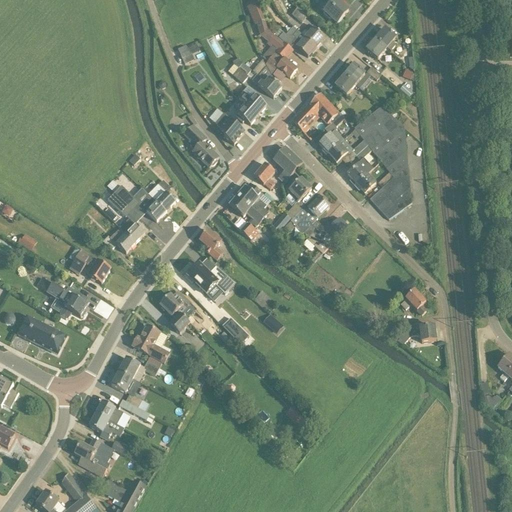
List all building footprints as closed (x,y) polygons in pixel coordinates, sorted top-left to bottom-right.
[(338,25),(349,13),(335,1),(334,0),(328,0),(329,1),(321,11),(325,15),(324,17),(330,22),(332,20),(338,25)] [(258,5),(248,9),(255,26),(258,25),(265,23),(258,5)] [(307,19),(297,11),(292,17),(302,25),(307,19)] [(268,64),(277,71),(278,70),(290,81),(297,72),(285,61),(293,52),(284,45),(279,40),(278,41),(274,38),(275,36),(267,30),(265,23),(258,25),(261,37),(269,43),(268,44),(278,52),(268,64)] [(313,30),(305,39),(316,50),(325,40),(313,30)] [(387,52),(397,41),(385,31),(376,42),(387,52)] [(308,59),(316,50),(305,39),(297,33),(293,38),(295,40),(291,45),(297,49),(296,50),(308,59)] [(284,45),(289,39),(283,34),(279,40),(284,45)] [(387,52),(376,42),(367,53),(378,62),(387,52)] [(178,52),(185,66),(194,62),(192,57),(190,58),(186,48),(178,52)] [(234,66),(234,67),(239,71),(242,67),(242,66),(238,61),(233,64),(234,66)] [(271,77),(265,67),(263,62),(253,73),(263,81),(258,87),(273,100),(281,91),(269,80),(271,77)] [(239,71),(247,78),(252,72),(243,65),(242,66),(242,67),(239,71)] [(360,91),(370,78),(377,83),(381,78),(371,69),(365,77),(353,67),(344,78),(357,89),(360,91)] [(247,78),(239,71),(233,77),(243,85),(248,79),(247,78)] [(413,74),(407,72),(404,80),(411,82),(413,74)] [(357,89),(344,78),(335,88),(348,99),(357,89)] [(413,94),(404,86),(400,91),(409,99),(413,94)] [(256,97),(251,103),(242,95),(238,101),(246,108),(259,119),(266,110),(261,105),(263,102),(256,97)] [(327,127),(330,124),(338,116),(319,97),(292,125),(304,136),(312,128),(310,126),(318,118),(327,127)] [(246,108),(244,111),(237,120),(243,125),(245,123),(251,128),(259,119),(246,108)] [(412,206),(404,129),(381,110),(354,131),(355,132),(360,138),(364,142),(367,147),(372,154),(389,175),(393,180),(382,190),(370,202),(389,222),(412,206)] [(340,115),(338,116),(330,124),(336,130),(345,121),(340,115)] [(224,116),(216,125),(221,130),(220,131),(226,136),(224,138),(234,147),(245,134),(224,116)] [(206,141),(193,128),(185,137),(198,149),(193,154),(210,170),(211,168),(213,168),(217,164),(217,162),(219,160),(203,145),(206,141)] [(318,146),(319,147),(328,157),(343,142),(335,132),(319,147),(319,146),(318,146)] [(355,132),(352,135),(353,136),(357,140),(360,138),(355,132)] [(345,144),(343,142),(328,157),(338,167),(337,166),(351,153),(356,158),(367,147),(364,142),(353,152),(345,144)] [(346,176),(356,187),(367,176),(374,171),(364,161),(372,154),(367,147),(356,158),(361,164),(347,177),(347,176),(346,176)] [(285,173),(291,179),(302,166),(285,150),(273,163),(285,173)] [(130,163),(135,168),(141,162),(136,157),(130,163)] [(275,186),(270,181),(275,175),(265,167),(254,180),(264,188),(265,187),(270,192),(275,186)] [(284,186),(291,179),(285,173),(278,180),(284,186)] [(378,186),(382,190),(393,180),(389,175),(378,186)] [(367,176),(356,187),(366,197),(365,196),(377,186),(367,176)] [(289,194),(294,198),(299,203),(286,217),(292,222),(304,208),(305,208),(300,203),(311,191),(301,181),(289,194)] [(163,183),(149,197),(166,215),(176,205),(166,195),(171,190),(163,183)] [(242,195),(238,199),(263,221),(264,222),(268,217),(261,211),(265,206),(259,201),(263,197),(250,186),(246,191),(246,190),(244,191),(243,190),(241,194),(242,195)] [(138,205),(128,196),(122,203),(131,211),(138,205)] [(166,215),(149,197),(139,207),(147,215),(157,224),(166,215)] [(254,232),(263,221),(238,199),(234,203),(233,203),(230,206),(231,207),(230,208),(244,220),(246,216),(253,222),(249,227),(247,226),(240,233),(252,243),(259,236),(254,232)] [(303,235),(316,222),(329,210),(320,200),(308,212),(304,208),(292,222),(291,223),(303,235)] [(116,209),(126,217),(131,211),(122,203),(116,209)] [(274,231),(278,234),(290,221),(286,218),(274,231)] [(129,220),(119,231),(136,247),(146,237),(129,220)] [(322,257),(349,229),(339,220),(332,227),(330,226),(325,231),(321,227),(309,240),(315,246),(313,248),(322,257)] [(136,247),(119,231),(111,240),(109,238),(103,244),(112,252),(117,247),(127,256),(136,247)] [(90,233),(86,237),(92,242),(96,237),(90,233)] [(217,251),(222,245),(208,233),(200,243),(208,250),(205,254),(217,264),(223,256),(217,251)] [(21,241),(19,245),(30,252),(36,243),(26,237),(22,242),(21,241)] [(81,252),(81,253),(69,271),(79,277),(86,266),(88,267),(90,264),(94,267),(87,277),(101,286),(111,271),(81,252)] [(292,271),(299,264),(293,258),(286,266),(292,271)] [(195,272),(186,281),(192,286),(194,284),(208,297),(217,287),(228,298),(238,288),(210,263),(203,269),(202,268),(197,274),(195,272)] [(56,301),(51,310),(61,316),(61,317),(61,319),(66,322),(68,321),(72,315),(80,320),(81,320),(83,319),(85,316),(85,313),(87,309),(83,306),(86,300),(68,289),(65,295),(42,281),(37,289),(44,293),(43,293),(56,301)] [(91,293),(86,300),(91,303),(88,308),(107,319),(114,308),(91,293)] [(254,302),(265,312),(267,310),(271,314),(278,307),(262,293),(254,302)] [(416,314),(421,319),(426,314),(421,309),(426,305),(414,293),(405,302),(406,302),(401,307),(406,313),(411,308),(417,314),(416,314)] [(160,307),(175,321),(180,316),(181,317),(191,307),(178,294),(173,299),(170,297),(165,303),(164,302),(161,306),(160,307)] [(191,326),(181,317),(180,316),(175,321),(170,326),(180,336),(191,326)] [(264,324),(277,336),(284,328),(270,317),(264,324)] [(27,319),(18,337),(58,356),(67,338),(27,319)] [(249,339),(231,320),(222,329),(241,347),(249,339)] [(419,331),(419,332),(416,332),(417,331),(412,327),(406,334),(398,343),(400,345),(403,347),(411,338),(412,339),(420,338),(421,345),(436,343),(434,329),(419,331)] [(155,348),(161,337),(161,336),(147,328),(140,341),(138,339),(133,349),(149,357),(148,358),(165,367),(171,356),(155,348)] [(181,342),(193,355),(205,344),(192,331),(181,342)] [(511,370),(511,359),(509,356),(497,370),(504,376),(500,380),(504,384),(508,379),(506,377),(511,370)] [(148,363),(144,369),(127,360),(119,375),(133,382),(139,385),(146,373),(156,378),(156,377),(160,371),(160,370),(148,363)] [(193,364),(198,369),(201,366),(197,361),(193,364)] [(133,382),(119,375),(112,389),(126,396),(133,382)] [(196,383),(203,387),(206,381),(200,377),(196,383)] [(1,409),(2,409),(3,406),(11,411),(11,410),(18,396),(19,396),(11,392),(14,387),(13,387),(0,380),(0,408),(1,409)] [(484,406),(492,413),(502,401),(496,397),(495,399),(494,398),(492,401),(489,398),(487,385),(481,385),(484,406)] [(130,396),(126,404),(138,410),(142,403),(130,396)] [(150,416),(138,410),(126,404),(122,402),(119,409),(146,423),(150,416)] [(117,426),(123,415),(103,404),(97,415),(117,426)] [(249,421),(258,413),(255,410),(255,406),(251,406),(251,409),(244,415),(249,421)] [(310,421),(295,406),(286,416),(300,431),(310,421)] [(108,443),(117,426),(97,415),(89,429),(102,435),(100,439),(108,443)] [(0,446),(8,451),(15,438),(0,430),(0,446)] [(78,467),(103,480),(110,466),(108,465),(115,453),(112,451),(94,441),(89,450),(81,445),(74,457),(82,461),(78,467)] [(127,459),(130,455),(132,451),(116,443),(112,451),(115,453),(127,459)] [(139,460),(130,455),(127,459),(137,464),(139,460)] [(68,476),(62,485),(78,505),(69,511),(91,511),(95,509),(68,476)] [(108,483),(102,494),(123,506),(119,511),(133,511),(146,489),(145,488),(138,484),(135,483),(129,495),(108,483)] [(47,494),(37,507),(43,511),(54,511),(60,503),(47,494)]
